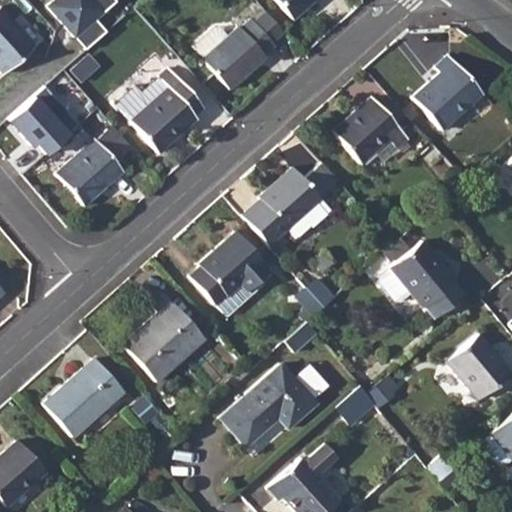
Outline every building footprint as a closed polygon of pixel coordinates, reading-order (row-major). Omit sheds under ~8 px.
[(47,0),(42,5),(70,37),(91,19),(111,1),(110,0),(47,0)] [(272,0),(289,18),(309,0),(272,0)] [(0,9),(0,71),(1,72),(32,45),(0,9)] [(249,19),(270,42),(281,32),(260,9),(249,19)] [(199,57),(198,58),(225,89),(262,56),(260,54),(271,44),(270,42),(249,19),(248,17),(236,27),(235,26),(223,35),(216,27),(211,26),(192,43),(191,48),(199,57)] [(91,19),(70,37),(81,49),(102,31),(91,19)] [(435,71),(407,95),(437,129),(479,91),(444,54),(430,67),(435,71)] [(123,95),(111,104),(154,152),(192,118),(190,116),(200,106),(165,68),(138,91),(133,85),(122,95),(123,95)] [(46,88),(7,120),(33,151),(39,146),(49,158),(74,137),(49,107),(57,101),(46,88)] [(411,136),(420,128),(385,88),(375,97),(411,136)] [(445,126),(453,136),(492,104),(484,94),(445,126)] [(367,96),(329,131),(356,162),(383,138),(392,147),(403,137),(367,96)] [(105,128),(93,139),(113,162),(125,151),(105,128)] [(113,162),(93,139),(92,138),(53,173),(81,204),(120,169),(113,162)] [(511,154),(503,162),(511,172),(511,154)] [(257,200),(238,216),(264,245),(283,229),(292,239),(307,225),(308,227),(326,210),(316,198),(328,187),(334,181),(318,163),(301,179),(290,167),(255,198),(257,200)] [(197,267),(186,276),(210,303),(211,302),(221,312),(226,313),(256,287),(255,279),(266,270),(260,262),(233,231),(195,264),(197,267)] [(385,267),(386,268),(406,292),(418,307),(421,305),(431,318),(459,294),(450,282),(451,281),(419,240),(385,267)] [(389,242),(378,253),(384,260),(396,250),(389,242)] [(406,292),(386,268),(377,276),(375,280),(390,300),(396,299),(406,292)] [(311,279),(301,287),(318,306),(328,297),(311,279)] [(301,287),(292,295),(309,314),(318,306),(301,287)] [(144,328),(123,347),(152,380),(201,337),(162,293),(150,304),(155,311),(140,324),(144,328)] [(302,320),(279,341),(289,351),(312,331),(302,320)] [(140,324),(118,343),(123,347),(144,328),(140,324)] [(474,333),(443,360),(475,400),(507,372),(474,333)] [(91,358),(40,403),(68,435),(120,390),(91,358)] [(278,363),(215,418),(242,446),(273,418),(283,428),(312,403),(278,363)] [(355,384),(332,405),(346,421),(369,401),(362,393),(355,384)] [(511,413),(488,434),(489,435),(508,460),(511,463),(511,413)] [(508,460),(489,435),(480,442),(479,448),(495,467),(500,467),(508,460)] [(14,439),(0,451),(0,502),(3,505),(42,471),(14,439)] [(301,460),(313,473),(333,456),(321,442),(301,460)] [(298,457),(264,487),(275,500),(279,496),(293,511),(323,511),(337,500),(313,473),(301,460),(298,457)] [(445,461),(434,470),(448,485),(458,477),(445,461)]
